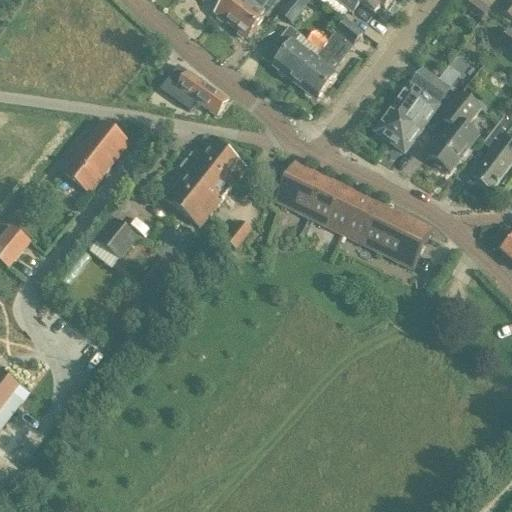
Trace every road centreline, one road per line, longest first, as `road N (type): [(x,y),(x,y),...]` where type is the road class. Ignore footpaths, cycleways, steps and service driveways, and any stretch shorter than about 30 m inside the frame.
road 1 (unknown): [(159,123),(28,301),(28,324),(56,358),(62,404)]
road 2 (unclassified): [(282,135),(257,139),(0,97)]
road 3 (residential): [(135,0),(273,118),(282,135)]
road 4 (residential): [(319,157),(437,0)]
road 5 (residential): [(319,157),(451,225)]
